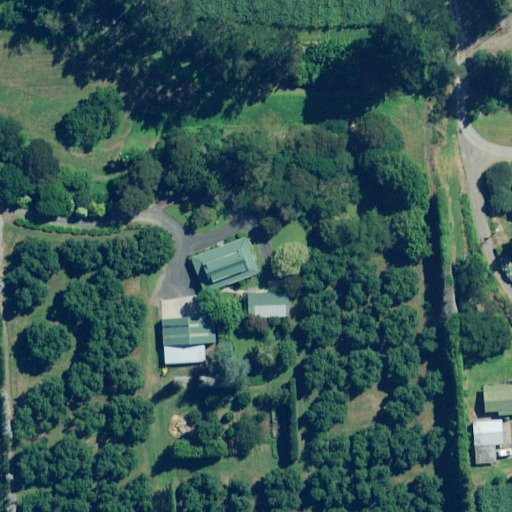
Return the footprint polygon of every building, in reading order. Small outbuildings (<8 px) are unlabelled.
[(247,236),(193,257),(206,293),(260,272),(247,236)] [(287,291),(248,294),(250,318),(288,315),(287,291)] [(217,341),(215,315),(163,318),(166,363),(207,360),(205,342),(217,341)] [(511,413),(511,383),(486,386),(487,411),(500,410),(501,414),(511,413)] [(505,443),(504,419),(476,421),(477,445),(505,443)] [(502,451),(488,451),(488,461),(502,461),(502,451)]
